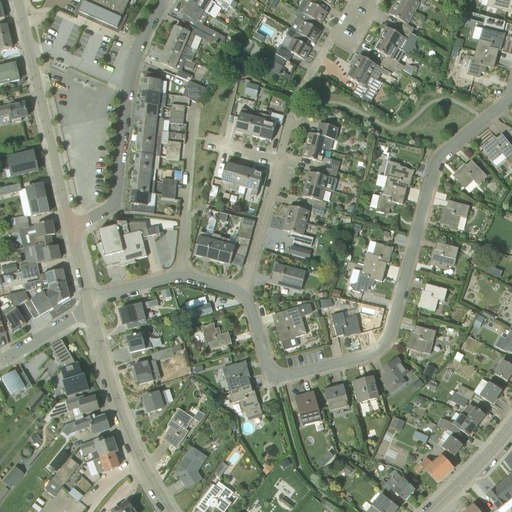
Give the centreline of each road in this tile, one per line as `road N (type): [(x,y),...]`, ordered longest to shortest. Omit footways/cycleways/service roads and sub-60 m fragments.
road 1 (residential): [(511,90),(437,159),(380,349),(274,378),(241,294)]
road 2 (residential): [(70,224),(109,213),(117,199),(132,56),(163,0)]
road 3 (residential): [(70,224),(18,0)]
road 4 (residential): [(171,511),(143,464),(90,311)]
road 5 (residential): [(179,276),(194,105)]
road 6 (residential): [(241,294),(279,158)]
